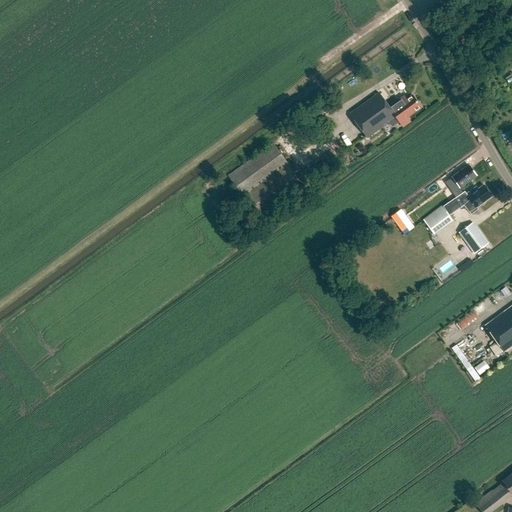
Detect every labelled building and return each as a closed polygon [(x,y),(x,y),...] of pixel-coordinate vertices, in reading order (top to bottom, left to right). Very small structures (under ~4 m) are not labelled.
[(407,118),(421,108),(413,97),(404,103),(402,100),(398,103),(397,101),(389,107),(379,94),(350,115),(363,133),(367,139),(389,123),(392,128),(399,123),(403,127),(410,122),(407,118)] [(331,121),(328,115),(330,113),(327,108),(330,106),(327,101),(302,119),(312,134),(331,121)] [(274,144),(274,143),(228,177),(243,198),(246,196),(261,217),(304,185),(274,144)] [(452,178),(460,189),(477,177),(469,166),(452,178)] [(492,197),(484,185),(478,190),(476,188),(466,195),(464,192),(455,198),(443,207),(442,206),(423,220),(434,235),(453,222),(449,216),(460,208),(463,211),(466,209),(471,216),(478,210),(477,208),(492,197)] [(448,201),(441,192),(427,202),(434,211),(448,201)] [(488,244),(473,223),(459,233),(474,254),(488,244)] [(473,263),(470,259),(459,268),(461,271),(473,263)] [(505,298),(511,294),(506,287),(500,291),(505,298)] [(511,307),(485,326),(503,352),(511,345),(511,307)] [(462,331),(479,318),(473,311),(457,323),(462,331)] [(480,379),(457,345),(452,349),(475,382),(480,379)] [(479,375),(484,371),(479,365),(474,368),(479,375)] [(476,503),(482,511),(491,511),(511,497),(511,473),(502,481),(504,483),(492,492),(491,492),(476,503)]
